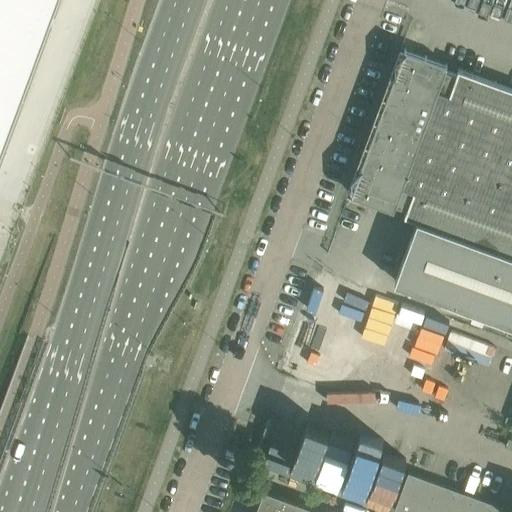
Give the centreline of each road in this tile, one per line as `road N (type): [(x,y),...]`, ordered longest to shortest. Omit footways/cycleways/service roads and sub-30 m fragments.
road 1 (secondary): [(70,511),(257,0)]
road 2 (secondary): [(183,0),(13,511)]
road 3 (unclassified): [(376,0),(236,369)]
